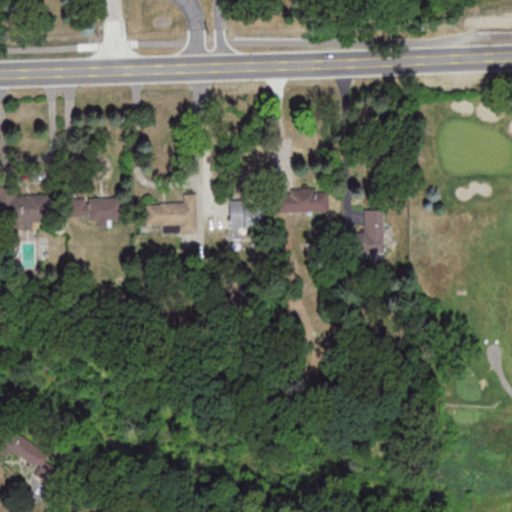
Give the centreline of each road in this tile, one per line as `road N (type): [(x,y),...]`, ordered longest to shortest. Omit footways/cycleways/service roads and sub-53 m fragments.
road 1 (secondary): [(511,58),(244,65)]
road 2 (secondary): [(244,65),(0,69)]
